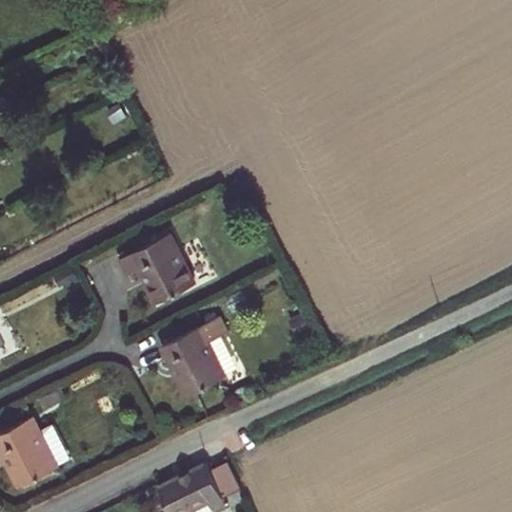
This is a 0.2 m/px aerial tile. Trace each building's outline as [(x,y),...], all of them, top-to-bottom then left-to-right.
[(124,256),(120,257),(128,274),(142,267),(158,300),(196,281),(172,232),(142,247),(124,256)] [(139,242),(121,251),(124,256),(142,247),(139,242)] [(226,333),(218,316),(164,344),(189,394),(227,375),(210,341),(226,333)] [(33,415),(0,431),(0,442),(21,484),(59,465),(58,464),(41,430),(33,415)] [(55,424),(41,430),(58,464),(72,457),(55,424)] [(208,462),(160,485),(173,511),(187,511),(211,500),(215,508),(228,501),(208,462)] [(216,511),(215,508),(211,500),(187,511),(216,511)]
